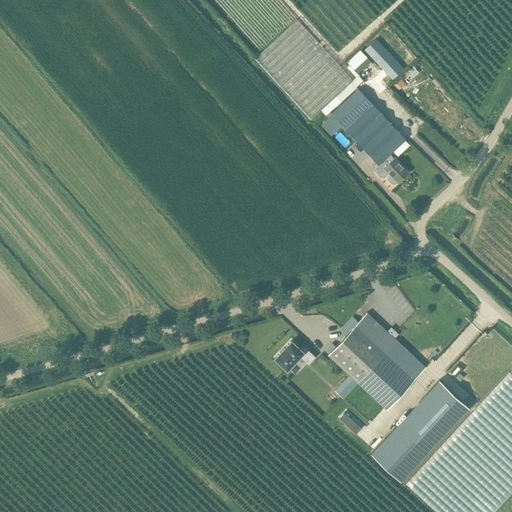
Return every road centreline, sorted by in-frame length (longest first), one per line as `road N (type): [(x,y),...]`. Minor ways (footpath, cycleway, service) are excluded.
road 1 (unclassified): [(0,380),(428,248)]
road 2 (unclassified): [(428,248),(419,234),(428,210),(471,169),(511,103)]
